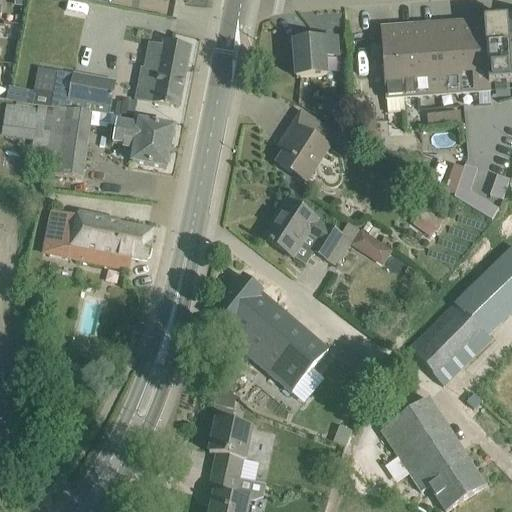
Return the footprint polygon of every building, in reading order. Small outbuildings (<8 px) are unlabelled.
[(511,19),(381,29),(385,103),(491,95),(490,84),(511,83),(511,19)] [(325,59),(337,58),(336,40),(293,43),(296,79),(326,77),(325,59)] [(190,48),(171,45),(165,43),(164,49),(150,46),(145,71),(142,71),(137,101),(179,109),(190,48)] [(51,108),(109,116),(115,84),(58,73),(51,108)] [(115,117),(134,119),(137,103),(124,100),(123,104),(118,103),(115,117)] [(109,116),(51,108),(51,109),(37,108),(37,110),(6,106),(5,113),(0,112),(0,134),(2,134),(1,139),(33,143),(31,160),(52,163),(51,177),(82,181),(88,127),(115,131),(113,144),(135,149),(132,164),(166,170),(174,129),(140,123),(139,126),(132,125),(134,119),(115,117),(115,118),(109,116)] [(286,152),(277,165),(306,184),(328,150),(327,149),(335,135),(301,113),(279,148),(286,152)] [(376,127),(363,127),(363,139),(376,139),(376,127)] [(447,189),(446,193),(456,197),(458,189),(461,182),(463,175),(464,170),(454,167),(454,168),(447,189)] [(464,170),(463,175),(475,179),(477,172),(465,168),(464,170)] [(463,175),(461,182),(473,186),(475,179),(463,175)] [(497,178),(495,184),(507,189),(510,182),(497,178)] [(461,182),(458,189),(470,193),(473,186),(461,182)] [(495,184),(492,191),(505,195),(507,189),(495,184)] [(456,197),(455,200),(463,205),(470,194),(470,193),(458,189),(456,197)] [(492,191),(490,197),(503,202),(505,195),(492,191)] [(470,194),(463,205),(469,209),(476,197),(470,194)] [(476,197),(469,209),(475,212),(482,201),(476,197)] [(482,201),(475,212),(480,216),(487,204),(482,201)] [(325,227),(303,213),(286,203),(278,216),(281,218),(266,241),(263,239),(263,240),(270,245),(269,247),(275,250),(276,248),(306,267),(313,255),(327,264),(343,238),(326,227),(325,227)] [(487,204),(480,216),(486,219),(493,208),(487,204)] [(493,208),(486,219),(492,223),(499,212),(493,208)] [(133,229),(77,218),(78,216),(52,211),(43,255),(69,261),(109,268),(128,272),(131,260),(147,263),(152,233),(133,229)] [(358,234),(350,247),(380,267),(389,254),(358,234)] [(244,278),(212,317),(228,330),(231,332),(233,330),(245,340),(238,348),(291,395),(302,382),(319,363),(273,322),(279,314),(273,308),(274,306),(261,295),(262,294),(263,293),(244,278)] [(458,375),(491,342),(492,341),(456,305),(409,351),(443,388),(458,375)] [(465,452),(464,453),(429,401),(382,434),(423,493),(431,487),(448,511),(450,511),(488,486),(465,452)] [(230,425),(233,415),(213,410),(210,426),(215,427),(209,455),(216,456),(212,475),(239,481),(243,462),(245,462),(252,430),(230,425)] [(239,482),(239,481),(212,475),(208,498),(214,499),(210,511),(247,511),(249,503),(252,504),(263,500),(265,487),(239,482)]
